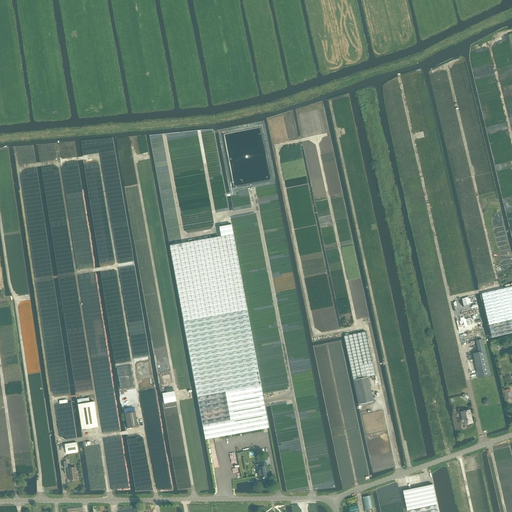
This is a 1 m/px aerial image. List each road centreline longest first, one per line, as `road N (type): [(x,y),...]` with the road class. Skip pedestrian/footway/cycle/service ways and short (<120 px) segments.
road 1 (unclassified): [(0,501),(333,498)]
road 2 (track): [(312,498),(251,188)]
road 3 (track): [(139,406),(97,155),(57,162)]
road 4 (track): [(459,339),(399,77)]
road 5 (track): [(92,385),(57,162),(19,167)]
road 6 (track): [(174,386),(133,152)]
road 7 (track): [(356,326),(315,137)]
road 8 (unclassified): [(333,498),(511,435)]
road 9 (track): [(18,501),(0,367)]
road 10 (track): [(256,208),(214,216),(198,131)]
